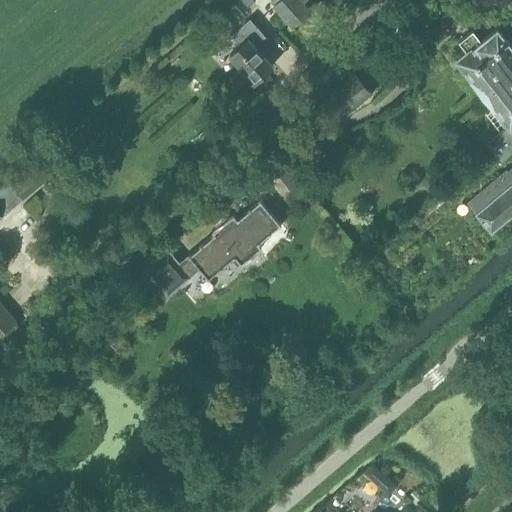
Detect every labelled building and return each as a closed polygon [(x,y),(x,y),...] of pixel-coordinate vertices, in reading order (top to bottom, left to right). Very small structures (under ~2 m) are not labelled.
[(239,0),(231,0),(226,5),(234,15),(245,6),(239,0)] [(301,0),(280,0),(274,6),(293,26),(311,10),(301,0)] [(475,7),(469,0),(453,0),(466,15),(475,7)] [(486,143),(488,145),(500,160),(511,149),(511,46),(495,25),(491,29),(481,16),(471,23),(474,27),(471,29),(471,28),(458,39),(466,49),(455,58),(508,125),(486,143)] [(275,68),(272,65),(258,49),(269,39),(250,17),(231,34),(240,45),(229,54),(241,68),(230,77),(244,92),(254,83),(256,85),(275,68)] [(362,83),(331,110),(340,121),(372,94),(362,83)] [(0,217),(68,159),(56,145),(51,139),(0,183),(0,217)] [(491,229),(511,211),(511,166),(469,203),(476,212),(491,229)] [(189,255),(209,278),(235,256),(238,260),(280,223),(260,199),(221,233),(218,229),(189,255)] [(171,249),(145,270),(158,285),(184,263),(171,249)] [(0,302),(0,333),(15,320),(0,302)]
